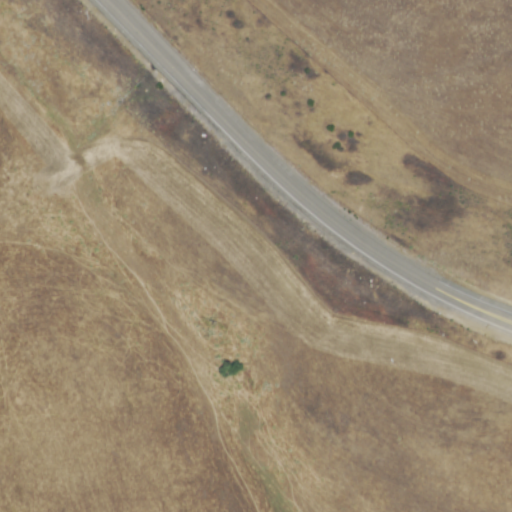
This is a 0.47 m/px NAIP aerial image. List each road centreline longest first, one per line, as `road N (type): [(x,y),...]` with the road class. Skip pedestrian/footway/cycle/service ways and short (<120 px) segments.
road 1 (secondary): [(108,0),(279,174),(404,271)]
road 2 (secondary): [(404,271),(511,325)]
